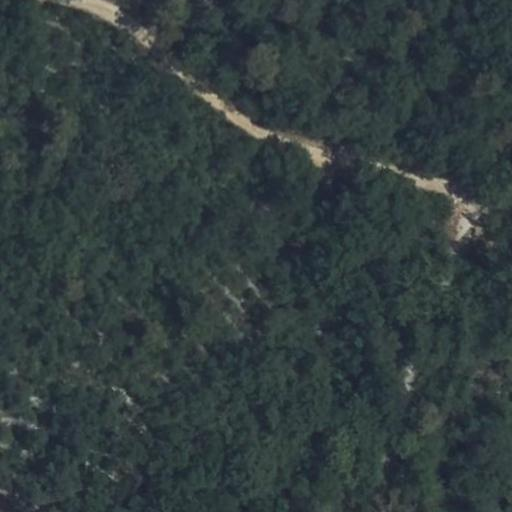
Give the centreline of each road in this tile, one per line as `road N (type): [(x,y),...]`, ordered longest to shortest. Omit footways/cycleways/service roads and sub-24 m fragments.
road 1 (track): [(511,203),(337,159),(245,118),(133,23),(82,0)]
road 2 (track): [(479,193),(422,320),(374,511)]
